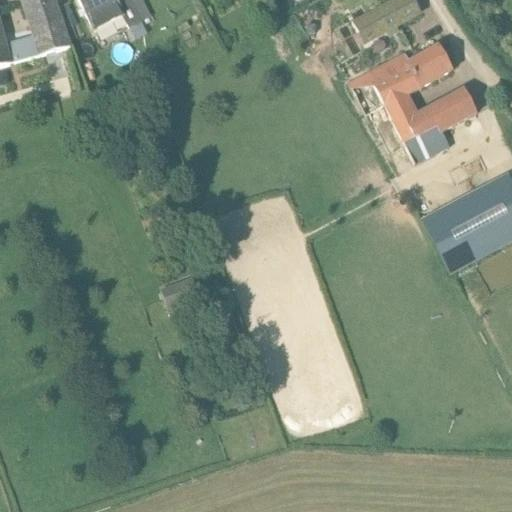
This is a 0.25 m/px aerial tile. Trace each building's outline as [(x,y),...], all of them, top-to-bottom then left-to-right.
[(75,0),(94,34),(121,19),(123,23),(128,30),(141,24),(130,3),(118,9),(113,0),(75,0)] [(411,0),(397,0),(352,26),(365,49),(421,18),(411,0)] [(40,59),(69,51),(52,2),(26,10),(25,7),(23,8),(33,39),(8,46),(14,66),(40,59)] [(0,69),(10,67),(0,32),(0,69)] [(416,119),(405,99),(451,74),(437,51),(409,66),(405,58),(387,67),(348,87),(364,120),(368,118),(387,156),(403,147),(435,129),(440,137),(448,132),(476,117),(464,94),(416,119)] [(436,158),(447,152),(440,137),(435,129),(403,147),(415,169),(436,158)] [(511,190),(506,180),(422,225),(450,276),(511,244),(511,190)]
